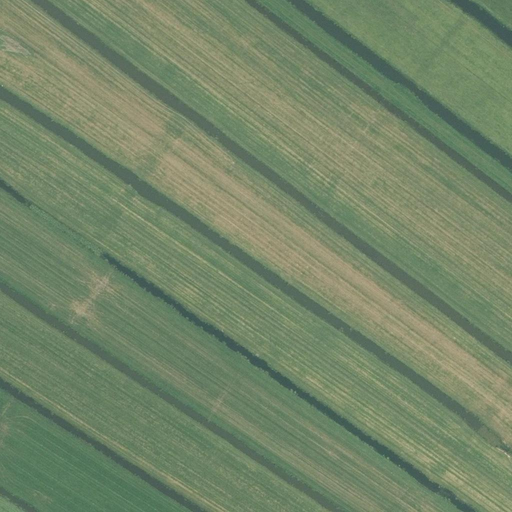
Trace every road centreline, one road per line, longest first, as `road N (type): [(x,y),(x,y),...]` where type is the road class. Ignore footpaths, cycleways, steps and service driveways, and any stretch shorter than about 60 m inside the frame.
road 1 (track): [(511,182),(269,0)]
road 2 (track): [(232,166),(20,0)]
